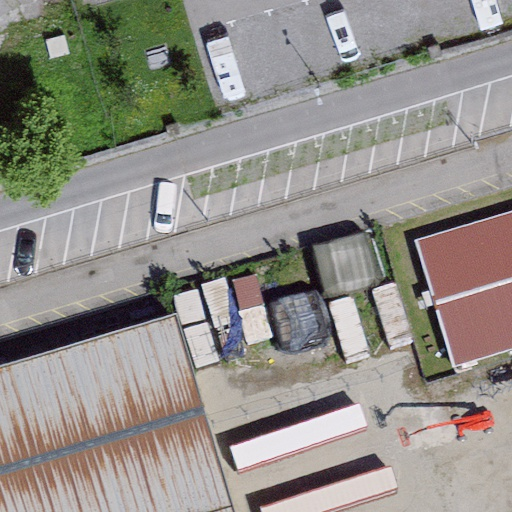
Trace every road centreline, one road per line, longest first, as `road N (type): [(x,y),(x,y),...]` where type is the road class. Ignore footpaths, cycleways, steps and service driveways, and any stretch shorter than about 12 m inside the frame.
road 1 (residential): [(0,309),(511,153)]
road 2 (residential): [(511,61),(0,211)]
